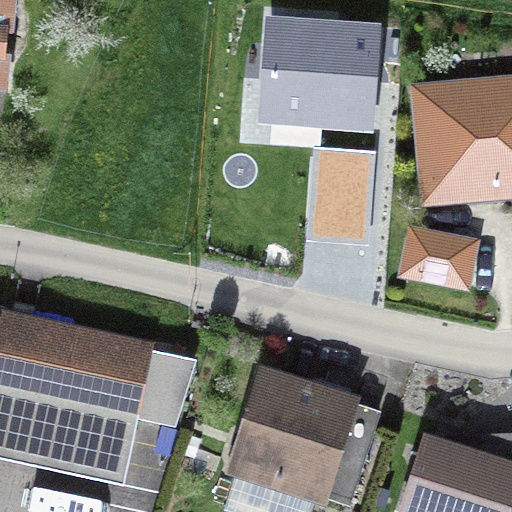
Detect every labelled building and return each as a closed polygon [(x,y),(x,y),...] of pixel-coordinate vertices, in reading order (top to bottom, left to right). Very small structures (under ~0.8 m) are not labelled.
[(0,0),(0,102),(2,103),(16,7),(12,7),(13,0),(0,0)] [(381,24),(267,15),(259,122),(372,131),(381,24)] [(511,74),(411,85),(423,206),(511,197),(511,74)] [(376,151),(314,146),(306,240),(368,245),(376,151)] [(409,226),(399,278),(469,292),(480,240),(409,226)] [(157,342),(3,308),(1,318),(0,317),(0,457),(125,485),(140,418),(176,427),(197,360),(155,351),(157,342)] [(359,398),(260,365),(226,469),(325,501),(359,398)] [(511,431),(424,433),(511,460),(511,431)] [(511,511),(511,460),(424,433),(399,511),(511,511)]
